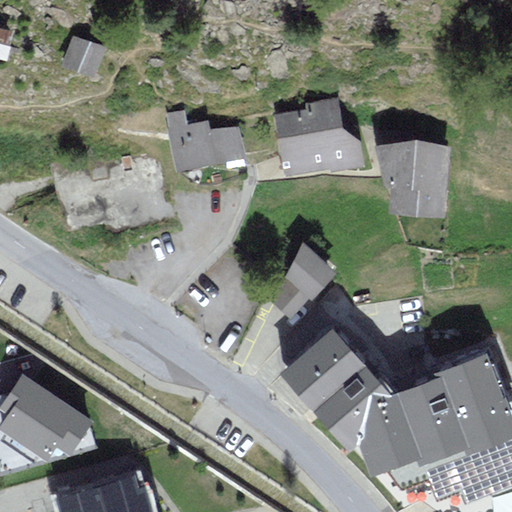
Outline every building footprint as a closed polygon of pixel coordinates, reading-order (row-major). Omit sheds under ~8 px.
[(112,44),(81,35),(73,64),(104,72),(112,44)] [(0,55),(9,57),(11,43),(0,41),(0,55)] [(342,101),(281,115),(294,173),(367,168),(364,136),(350,126),(342,101)] [(169,114),(182,174),(251,158),(245,127),(219,133),(216,120),(195,125),(191,109),(169,114)] [(428,138),(385,144),(404,194),(404,208),(455,212),(460,145),(428,138)] [(340,272),(308,242),(292,277),(271,300),(294,321),(340,272)] [(405,389),(346,322),(296,366),(365,444),(374,441),(385,470),(428,454),(431,462),(478,445),(481,452),(511,440),(511,375),(502,348),(449,368),(450,373),(405,389)] [(12,394),(0,396),(0,459),(3,469),(94,442),(86,421),(23,378),(12,394)] [(77,469),(82,487),(121,476),(115,458),(77,469)] [(153,511),(144,473),(62,494),(66,511),(153,511)]
